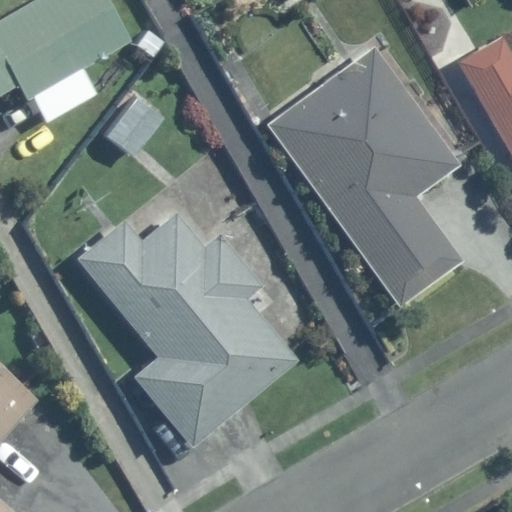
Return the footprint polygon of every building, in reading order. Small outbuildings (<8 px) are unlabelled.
[(117,34),(97,0),(12,0),(0,7),(0,81),(4,79),(13,95),(19,92),(35,117),(85,90),(70,63),(117,34)] [(391,0),(418,44),(462,17),(452,0),(391,0)] [(154,37),(138,27),(128,41),(144,52),(154,37)] [(458,61),(511,155),(511,53),(502,37),(458,61)] [(269,124),(400,306),(463,261),(416,197),(460,165),(376,48),(269,124)] [(105,135),(132,156),(162,118),(136,97),(105,135)] [(135,376),(192,445),(296,360),(246,299),(262,286),(222,236),(205,249),(178,215),(144,243),(125,220),(79,258),(159,356),(135,376)] [(0,511),(12,511),(0,500),(0,441),(38,400),(0,365),(0,511)]
